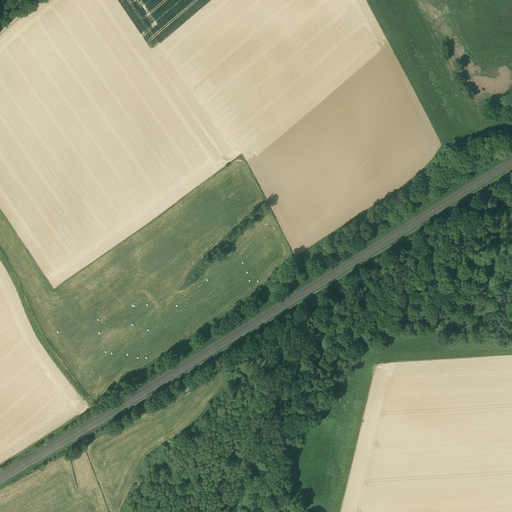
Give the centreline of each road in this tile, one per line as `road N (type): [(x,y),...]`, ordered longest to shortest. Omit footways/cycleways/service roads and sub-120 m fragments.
road 1 (track): [(89,407),(262,300),(285,267),(417,187),(471,144)]
road 2 (track): [(0,255),(40,337),(89,407)]
